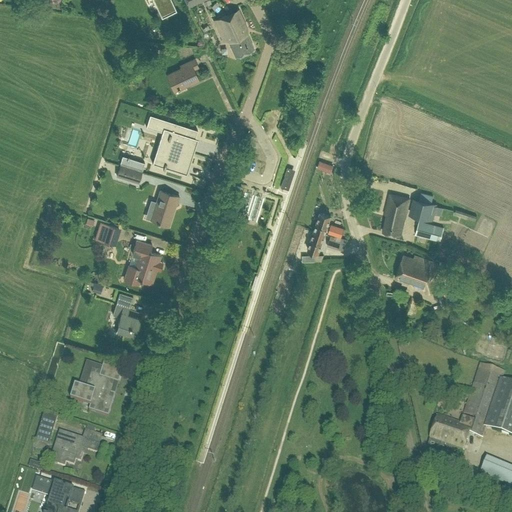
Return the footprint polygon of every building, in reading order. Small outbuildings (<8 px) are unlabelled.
[(153,0),(161,15),(176,8),(175,7),(171,0),(153,0)] [(246,26),(238,8),(213,20),(223,42),(228,40),(235,56),(254,47),(247,33),(246,26)] [(198,67),(194,59),(180,66),(181,68),(167,74),(174,91),(199,80),(194,69),(198,67)] [(149,115),(146,127),(168,134),(167,139),(168,139),(164,152),(156,150),(152,163),(186,174),(192,156),(189,155),(190,151),(181,148),(185,136),(194,139),(197,130),(149,115)] [(141,171),(119,164),(115,177),(137,183),(141,171)] [(179,196),(160,190),(150,218),(157,221),(157,222),(168,226),(175,204),(177,204),(179,196)] [(254,213),(255,206),(262,208),(265,195),(250,191),(245,211),(254,213)] [(420,192),(418,199),(430,203),(432,196),(420,192)] [(409,198),(389,194),(384,214),(386,214),(382,231),(400,235),(404,219),(409,198)] [(436,204),(412,198),(408,214),(431,220),(436,204)] [(320,212),(314,230),(325,234),(331,216),(320,212)] [(252,213),(250,219),(258,221),(260,215),(252,213)] [(100,221),(94,239),(100,240),(114,245),(120,228),(105,223),(100,221)] [(442,227),(417,221),(414,234),(439,241),(442,227)] [(341,229),(330,225),(327,231),(338,235),(341,229)] [(325,234),(314,230),(308,249),(319,253),(325,234)] [(335,237),(331,235),(327,246),(338,249),(338,248),(343,250),(344,245),(345,245),(347,240),(335,236),(335,237)] [(152,244),(136,239),(132,252),(139,255),(135,266),(128,264),(123,279),(138,284),(139,279),(149,283),(152,275),(154,276),(160,254),(150,251),(152,244)] [(414,258),(403,255),(395,277),(406,281),(405,284),(429,292),(436,275),(453,281),(450,288),(460,291),(463,284),(465,285),(469,275),(414,256),(414,258)] [(415,316),(421,300),(415,298),(409,314),(415,316)] [(129,307),(116,303),(113,314),(119,316),(117,322),(118,323),(115,332),(133,337),(136,328),(137,329),(141,318),(127,313),(129,307)] [(116,395),(112,394),(115,383),(119,384),(124,368),(105,362),(102,372),(92,369),(86,389),(75,386),(71,401),(91,407),(89,411),(109,417),(116,395)] [(470,434),(482,438),(485,428),(511,437),(511,383),(502,380),(504,373),(480,365),(461,424),(438,416),(429,441),(441,445),(440,447),(463,454),(470,434)] [(40,442),(48,444),(49,439),(53,439),(56,426),(45,423),(40,442)] [(74,466),(76,461),(81,462),(84,454),(87,455),(88,450),(97,453),(100,445),(60,432),(53,455),(57,456),(55,464),(65,467),(66,463),(74,466)] [(201,464),(207,466),(209,455),(203,454),(201,464)] [(511,469),(487,459),(480,476),(511,488),(511,469)] [(53,483),(37,478),(35,484),(36,484),(34,492),(51,497),(48,507),(47,507),(47,508),(46,511),(64,511),(65,511),(68,502),(80,507),(84,494),(85,495),(86,494),(76,491),(74,490),(66,488),(65,489),(63,488),(64,486),(63,486),(63,488),(55,485),(56,484),(55,484),(54,485),(52,485),(53,483)]
